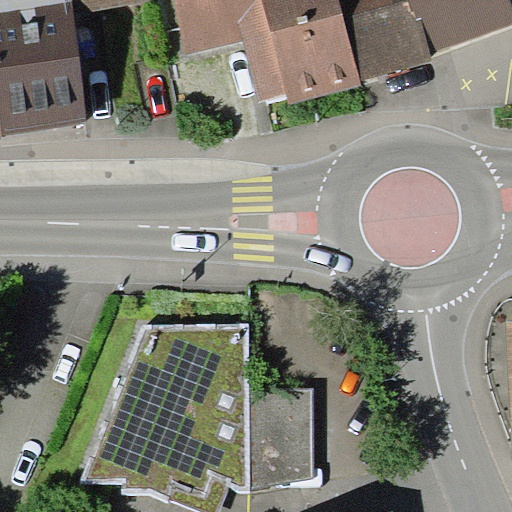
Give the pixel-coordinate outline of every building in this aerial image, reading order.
[(0,0),(0,112),(3,135),(88,122),(74,13),(71,0),(0,0)] [(71,0),(74,13),(151,0),(71,0)] [(174,0),(188,54),(244,39),(260,101),(287,94),(290,104),(363,86),(361,80),(341,0),(174,0)] [(341,0),(361,80),(433,60),(431,52),(421,14),(413,17),(408,0),(341,0)] [(511,0),(408,0),(413,17),(421,14),(431,52),(511,23),(511,0)] [(250,323),(145,323),(81,481),(125,480),(125,492),(151,491),(204,511),(220,511),(231,486),(242,490),(250,491),(250,389),(250,323)] [(312,388),(250,389),(250,491),(313,476),(312,388)]
